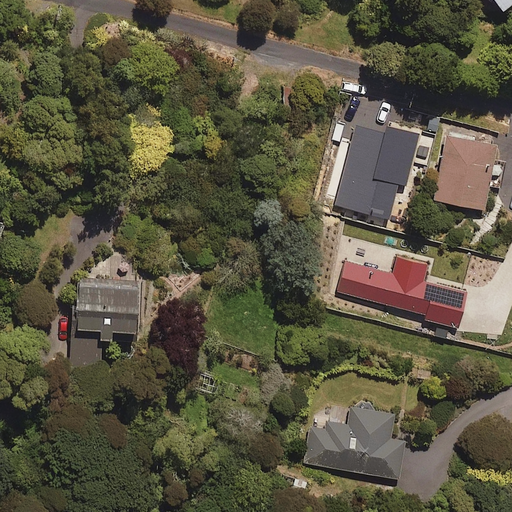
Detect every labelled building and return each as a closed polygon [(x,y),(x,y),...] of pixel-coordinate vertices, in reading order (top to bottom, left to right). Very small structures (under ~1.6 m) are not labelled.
[(511,0),(495,0),(505,12),(511,6),(511,0)] [(418,135),(349,118),(325,210),(394,228),(418,135)] [(498,147),(448,137),(434,201),(485,211),(498,147)] [(469,280),(348,251),(339,287),(381,297),(379,307),(390,310),(401,321),(427,327),(431,311),(460,318),(469,280)] [(138,278),(79,278),(79,336),(72,336),(72,367),(101,367),(101,341),(139,341),(138,278)] [(220,375),(206,373),(202,393),(216,395),(220,375)] [(395,415),(351,407),(347,426),(326,422),(325,430),(310,427),(304,463),(399,480),(406,443),(390,441),(395,415)]
